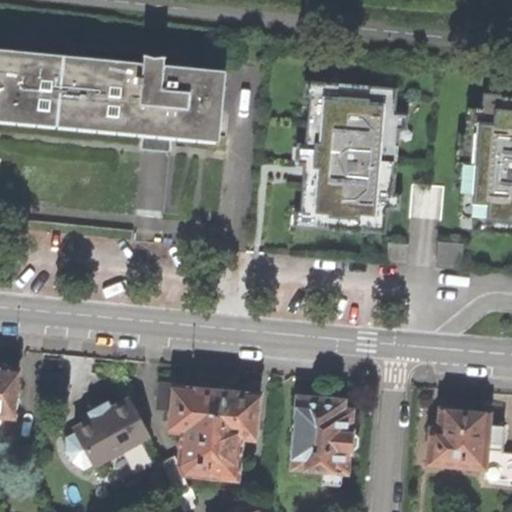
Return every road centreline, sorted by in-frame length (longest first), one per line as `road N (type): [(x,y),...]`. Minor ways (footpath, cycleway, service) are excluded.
road 1 (secondary): [(396,342),(0,304)]
road 2 (residential): [(396,342),(382,511)]
